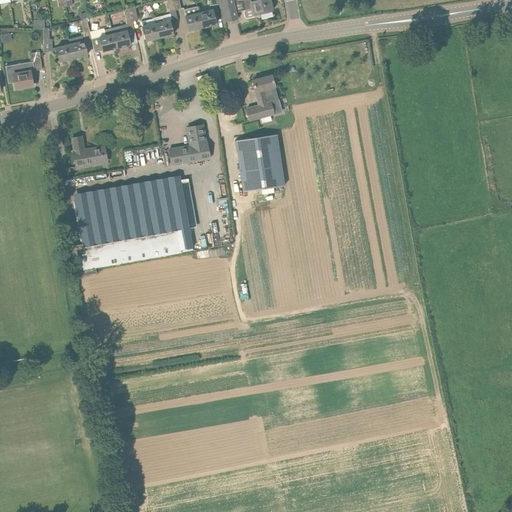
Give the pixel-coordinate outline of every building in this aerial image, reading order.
[(170,14),(171,21),(177,19),(175,11),(172,0),(166,0),(169,12),(170,14)] [(181,9),(178,0),(172,0),(175,11),(181,9)] [(218,0),(219,5),(223,23),(237,20),(233,2),(242,0),(245,10),(243,13),(244,17),(247,19),(253,17),(254,15),(272,11),(269,0),(258,0),(249,2),(248,0),(218,0)] [(132,21),(138,19),(135,7),(129,8),(132,21)] [(202,28),(198,14),(197,7),(183,10),(188,31),(202,28)] [(203,29),(210,27),(216,25),(212,11),(198,14),(202,28),(203,28),(203,29)] [(172,35),(169,20),(162,21),(161,16),(154,18),(159,38),(172,35)] [(44,18),(34,19),(35,27),(45,26),(44,18)] [(145,42),(158,38),(159,38),(154,18),(153,18),(154,19),(141,22),(142,26),(141,26),(145,42)] [(83,43),(91,41),(89,33),(89,32),(86,19),(80,20),(83,32),(81,33),(81,37),(68,41),(69,43),(73,59),(87,56),(83,43)] [(125,25),(112,28),(117,48),(129,45),(125,25)] [(43,53),(52,51),(52,40),(49,39),(49,29),(45,28),(43,28),(43,53)] [(117,48),(112,28),(104,30),(104,29),(89,32),(89,33),(91,41),(94,53),(102,51),(102,52),(117,48)] [(73,59),(69,43),(55,46),(59,62),(73,59)] [(31,54),(33,71),(42,70),(39,52),(31,54)] [(15,89),(32,86),(29,71),(12,74),(15,89)] [(251,126),(261,123),(260,119),(275,114),(271,102),(278,100),(271,75),(251,81),(258,105),(246,108),(251,126)] [(190,146),(169,150),(172,165),(210,157),(206,143),(205,143),(202,125),(186,128),(190,146)] [(234,142),(235,142),(242,192),(284,186),(276,135),(277,135),(234,141),(234,142)] [(108,164),(104,146),(83,150),(81,137),(71,138),(75,153),(73,153),(77,170),(108,164)] [(82,244),(70,246),(76,277),(96,273),(95,268),(180,253),(180,250),(192,248),(189,229),(197,227),(188,182),(180,183),(179,175),(73,194),(75,202),(82,244)]
